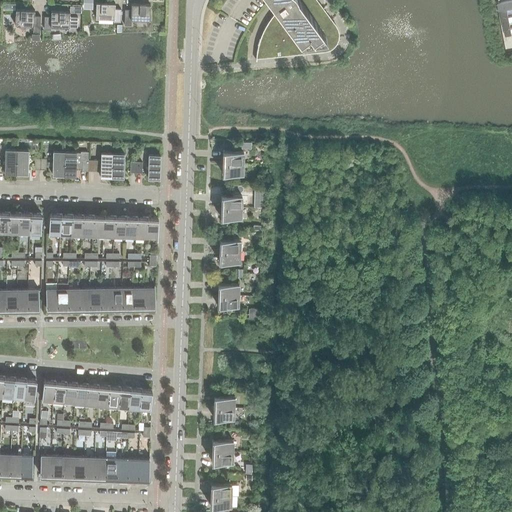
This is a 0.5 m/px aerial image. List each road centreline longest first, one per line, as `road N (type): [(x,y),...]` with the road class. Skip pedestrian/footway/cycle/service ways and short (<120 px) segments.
road 1 (secondary): [(185,197),(194,0)]
road 2 (residential): [(0,190),(185,197)]
road 3 (residential): [(0,325),(181,319)]
road 4 (residential): [(178,380),(0,360)]
road 5 (residential): [(174,496),(0,493)]
road 6 (secondary): [(181,319),(185,197)]
